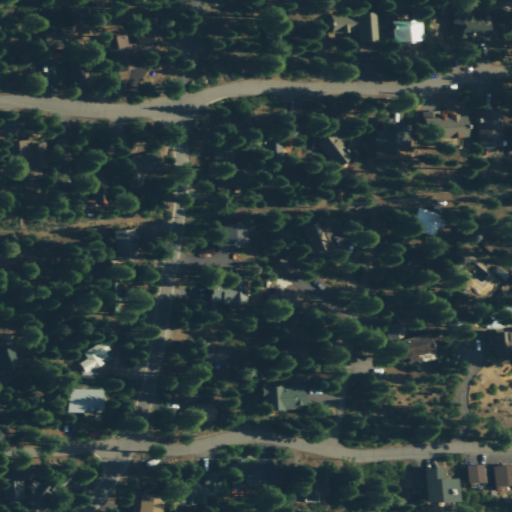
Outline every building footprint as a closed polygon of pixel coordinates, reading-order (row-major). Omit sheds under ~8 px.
[(472,19),(473,10),(451,9),(450,38),(488,40),(489,20),(472,19)] [(331,33),(356,32),(356,43),(375,42),(374,14),(330,15),(331,33)] [(511,19),(501,18),(499,31),(511,32),(511,19)] [(156,43),(155,19),(134,20),(135,44),(156,43)] [(421,42),(420,20),(390,21),(391,43),(421,42)] [(277,38),(293,37),(292,21),(276,21),(277,38)] [(32,34),(36,59),(74,53),(70,28),(32,34)] [(111,74),(132,69),(124,35),(103,40),(111,74)] [(80,55),(62,60),(68,83),(86,78),(80,55)] [(465,117),(456,117),(456,109),(439,110),(439,111),(422,112),(423,138),(466,137),(465,117)] [(477,147),(500,146),(499,110),(476,111),(477,147)] [(374,130),(373,156),(398,156),(398,147),(406,147),(406,120),(381,119),(381,131),(374,130)] [(317,141),(334,169),(350,160),(334,131),(317,141)] [(261,150),(281,150),(281,139),(261,139),(261,150)] [(6,163),(24,162),(24,171),(45,170),(43,144),(28,145),(28,140),(5,141),(6,163)] [(212,169),(220,168),(219,149),(211,149),(212,169)] [(143,188),(138,156),(123,158),(127,190),(143,188)] [(86,171),(89,193),(107,190),(104,168),(86,171)] [(243,185),(242,169),(225,170),(226,186),(243,185)] [(437,225),(440,226),(444,215),(418,206),(410,228),(433,236),(437,225)] [(301,225),(310,255),(325,250),(317,221),(301,225)] [(246,244),(245,222),(214,223),(215,245),(246,244)] [(136,258),(135,228),(113,229),(113,258),(136,258)] [(282,279),(291,268),(278,257),(269,268),(282,279)] [(209,303),(242,302),(241,279),(209,280),(209,303)] [(104,282),(105,307),(128,306),(127,281),(104,282)] [(291,308),(293,292),(268,289),(267,305),(282,306),(281,315),(288,316),(288,308),(291,308)] [(511,312),(511,298),(511,297),(500,305),(508,315),(511,312)] [(385,325),(388,342),(398,340),(401,357),(408,356),(409,362),(434,357),(429,332),(406,337),(403,321),(385,325)] [(511,330),(495,330),(495,350),(511,349),(511,330)] [(112,358),(103,340),(81,351),(85,358),(79,361),(88,380),(96,376),(92,369),(112,358)] [(225,343),(200,342),(199,361),(225,362),(225,343)] [(260,385),(261,409),(290,408),(290,404),(303,404),(302,384),(260,385)] [(100,388),(65,387),(65,411),(100,412),(100,388)] [(206,412),(214,412),(213,403),(187,404),(188,422),(207,421),(206,412)] [(262,486),(261,462),(245,462),(245,459),(229,460),(230,486),(262,486)] [(511,463),(491,465),(492,485),(511,483),(511,463)] [(488,481),(487,464),(465,465),(466,482),(488,481)] [(2,500),(42,499),(42,492),(32,492),(32,493),(21,493),(20,468),(1,468),(2,500)] [(457,477),(441,478),(441,468),(414,469),(415,488),(423,488),(423,501),(458,500),(457,477)] [(218,471),(199,471),(199,477),(177,478),(178,504),(204,503),(204,491),(218,491),(218,471)] [(317,500),(317,495),(325,495),(326,480),(297,479),(297,500),(317,500)] [(158,511),(160,494),(127,491),(124,511),(134,511),(158,511)]
